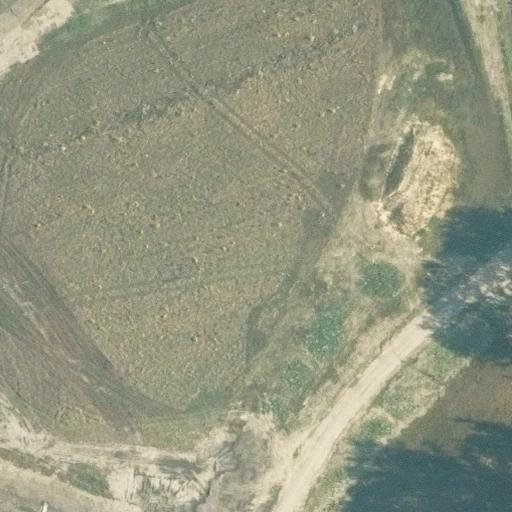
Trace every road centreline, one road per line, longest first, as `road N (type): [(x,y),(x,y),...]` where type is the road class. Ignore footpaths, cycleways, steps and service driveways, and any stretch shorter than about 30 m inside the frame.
road 1 (residential): [(0,329),(15,343),(180,397),(273,275),(336,215),(443,145),(511,129)]
road 2 (residential): [(203,0),(0,218)]
